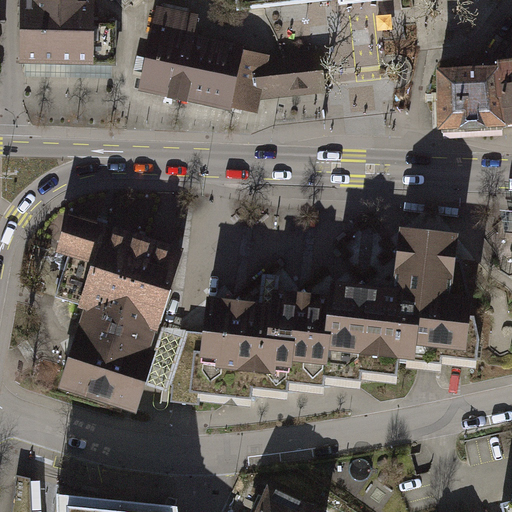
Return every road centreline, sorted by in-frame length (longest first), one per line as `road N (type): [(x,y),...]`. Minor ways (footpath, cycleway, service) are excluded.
road 1 (residential): [(0,421),(125,452),(269,452),(511,398)]
road 2 (secondary): [(164,160),(511,175)]
road 3 (secondary): [(0,244),(28,203),(64,175),(110,162),(164,160)]
road 4 (secondary): [(164,160),(0,149)]
